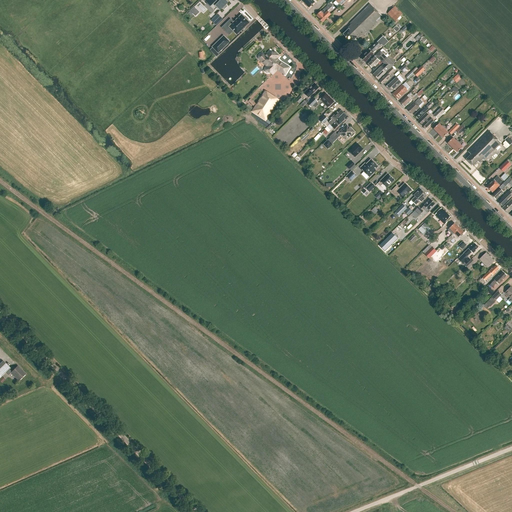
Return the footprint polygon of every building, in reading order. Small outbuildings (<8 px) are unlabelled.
[(206,0),(205,1),(214,11),(217,8),(220,11),(223,8),(225,10),(228,7),(226,5),(229,2),(226,0),(206,0)] [(327,5),(317,16),(319,18),(319,19),(323,22),(326,19),(326,20),(328,18),(328,17),(331,14),(328,11),(333,6),(330,3),(329,2),(327,5)] [(347,28),(348,29),(343,34),(351,43),(357,38),(358,39),(363,34),(364,35),(382,17),(370,4),(350,24),(351,25),(347,28)] [(395,21),(402,14),(395,6),(388,14),(395,21)] [(245,27),(249,23),(247,21),(247,19),(245,17),(244,17),(242,15),(234,22),(231,19),(225,25),(229,30),(230,29),(230,28),(233,31),(237,35),(242,30),(245,27)] [(225,38),(220,32),(209,43),(214,49),(225,38)] [(369,50),(369,49),(361,58),(365,62),(368,59),(369,59),(370,57),(371,57),(373,54),(381,45),(383,47),(388,42),(383,36),(377,42),(369,50)] [(383,62),(387,58),(380,51),(376,55),(376,56),(375,57),(375,56),(372,60),(373,60),(369,64),(369,66),(368,66),(370,68),(372,67),(372,68),(376,64),(377,64),(380,61),(379,61),(380,60),(383,62)] [(281,63),(276,58),(278,56),(275,52),(273,55),(270,52),(266,56),(264,56),(264,55),(263,55),(262,54),(261,55),(260,55),(259,56),(259,57),(259,58),(259,59),(260,59),(267,67),(266,68),(265,69),(265,70),(266,71),(266,72),(267,72),(268,73),(269,72),(270,72),(271,70),(272,72),(276,68),(285,74),(289,68),(281,63)] [(396,62),(390,56),(383,62),(386,66),(383,69),(381,67),(373,75),(378,80),(386,73),(386,72),(389,69),(394,65),(393,65),(396,62)] [(401,71),(408,64),(406,62),(399,69),(401,71)] [(418,69),(414,74),(417,77),(425,70),(422,66),(418,69)] [(390,76),(395,71),(392,67),(387,72),(390,76)] [(391,78),(387,74),(379,81),(383,84),(386,81),(387,82),(391,78)] [(457,83),(461,79),(457,75),(453,79),(457,83)] [(396,77),(386,87),(392,92),(394,90),(395,90),(402,83),(396,77)] [(312,94),(319,88),(314,83),(308,89),(304,93),(308,97),(312,94)] [(403,85),(392,94),(398,100),(408,91),(408,90),(403,85)] [(266,120),(278,100),(266,92),(253,111),(266,120)] [(414,95),(411,92),(400,102),(404,106),(411,100),(410,99),(414,95)] [(328,108),(334,102),(326,93),(320,99),(328,108)] [(311,108),(318,101),(313,97),(309,102),(307,104),(311,108)] [(420,100),(419,99),(407,110),(412,114),(416,110),(416,111),(420,107),(421,109),(427,103),(422,98),(420,100)] [(428,102),(415,115),(418,119),(428,109),(426,107),(430,104),(428,102)] [(438,119),(445,112),(441,108),(434,115),(438,119)] [(331,126),(344,113),(342,110),(338,113),(337,112),(331,119),(332,120),(329,123),(330,124),(325,129),(326,131),(331,126)] [(335,129),(345,119),(344,119),(347,116),(347,115),(344,113),(331,126),(326,131),(328,132),(333,127),(335,129)] [(433,121),(426,114),(419,121),(426,129),(433,121)] [(325,116),(320,121),(324,124),(329,119),(325,116)] [(434,129),(438,134),(445,127),(443,125),(442,126),(439,124),(434,129)] [(347,125),(339,133),(346,140),(351,136),(351,137),(354,134),(354,133),(354,132),(350,127),(349,128),(347,125)] [(461,126),(456,131),(460,134),(465,129),(461,126)] [(447,130),(445,127),(438,134),(443,138),(448,133),(446,130),(447,130)] [(483,161),(501,143),(489,131),(468,152),(471,155),(466,159),(470,163),(470,164),(472,165),(473,165),(473,166),(478,162),(479,163),(483,160),(483,161)] [(448,143),(452,148),(459,142),(457,140),(456,141),(453,138),(448,143)] [(461,144),(459,142),(452,148),(457,153),(463,147),(460,145),(461,144)] [(363,149),(358,144),(350,152),(355,157),(363,149)] [(373,171),(378,166),(371,160),(366,164),(365,163),(361,168),(369,177),(374,172),(373,171)] [(511,164),(507,160),(500,168),(503,172),(511,164)] [(357,176),(352,171),(346,176),(351,182),(357,176)] [(387,188),(394,180),(388,174),(378,184),(380,186),(383,184),(387,188)] [(500,179),(496,182),(494,180),(492,182),(490,184),(490,183),(486,187),(489,190),(490,191),(491,192),(492,192),(500,185),(499,185),(500,184),(503,182),(500,179)] [(376,187),(372,182),(365,188),(366,189),(362,193),(365,196),(369,192),(376,187)] [(403,197),(411,190),(405,183),(400,189),(397,186),(392,191),(397,196),(400,193),(403,197)] [(499,188),(492,195),(496,200),(500,196),(502,194),(503,193),(504,192),(506,189),(504,187),(505,187),(504,186),(503,186),(503,185),(502,185),(499,188)] [(411,205),(424,193),(421,190),(419,192),(418,191),(414,195),(410,199),(411,201),(409,203),(411,205)] [(499,202),(502,206),(511,196),(511,190),(510,192),(509,191),(501,198),(502,199),(500,201),(499,202)] [(423,201),(425,199),(424,198),(427,196),(424,193),(411,205),(413,207),(420,201),(421,203),(423,201)] [(435,204),(430,199),(424,206),(422,208),(424,210),(427,208),(429,210),(435,204)] [(508,213),(511,209),(511,200),(506,205),(503,208),(508,213)] [(408,216),(413,211),(409,207),(405,212),(408,216)] [(416,219),(423,212),(419,207),(411,214),(416,219)] [(447,222),(447,221),(450,217),(442,208),(441,209),(440,209),(436,213),(435,215),(439,219),(444,225),(447,222)] [(369,219),(374,214),(370,210),(365,214),(369,219)] [(454,233),(459,228),(455,223),(450,228),(448,230),(452,235),(454,233)] [(428,232),(430,230),(425,224),(418,230),(423,234),(426,231),(428,232)] [(396,237),(401,232),(397,228),(392,233),(393,233),(396,236),(396,237)] [(459,237),(464,233),(459,228),(454,233),(459,237)] [(409,240),(413,244),(417,238),(413,235),(409,240)] [(475,250),(478,247),(475,244),(472,246),(471,245),(464,253),(458,259),(464,265),(470,259),(467,256),(472,252),(473,253),(476,250),(475,250)] [(432,247),(425,254),(429,259),(437,251),(432,247)] [(488,268),(494,262),(486,253),(479,260),(488,268)] [(469,268),(475,262),(472,259),(465,266),(468,268),(469,267),(469,268)] [(495,272),(499,268),(496,265),(493,269),(492,268),(489,271),(482,277),(485,280),(492,274),(493,275),(496,272),(495,272)] [(503,280),(502,280),(506,276),(503,273),(499,277),(499,276),(494,280),(490,285),(485,290),(488,292),(492,287),(495,284),(497,283),(499,285),(503,280)] [(498,291),(492,297),(496,301),(502,295),(498,291)] [(496,302),(492,298),(487,303),(491,307),(496,302)] [(10,368),(3,361),(0,363),(0,378),(6,372),(9,375),(11,373),(18,381),(25,374),(18,366),(12,372),(9,369),(10,368)]
